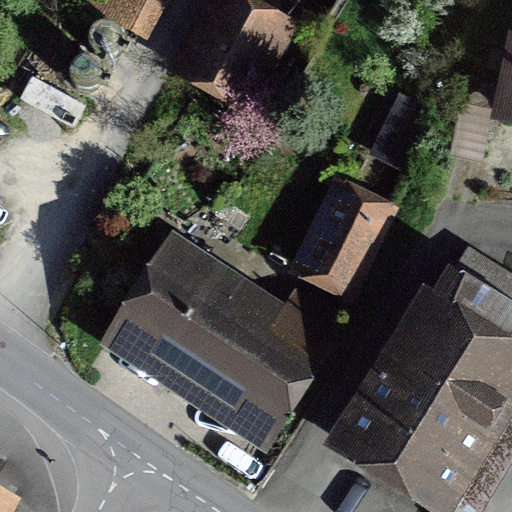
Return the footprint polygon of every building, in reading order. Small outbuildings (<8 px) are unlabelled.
[(133,30),(149,0),(92,0),(89,5),(133,30)] [(279,29),(224,0),(216,0),(180,70),(241,102),(279,29)] [(94,72),(99,75),(105,76),(112,75),(117,72),(121,67),(123,61),(123,55),(121,49),(117,44),(112,41),(107,40),(101,40),(96,42),(92,46),(89,51),(87,56),(88,62),(90,67),(94,72)] [(453,149),(482,155),(490,117),(480,115),(484,96),(466,92),(453,149)] [(387,213),(342,195),(311,270),(355,288),(387,213)] [(127,337),(276,433),(335,341),(336,324),(302,302),(283,332),(176,262),(127,337)] [(441,501),(511,387),(511,316),(483,298),(460,336),(427,315),(347,442),(441,501)] [(0,511),(8,511),(16,499),(0,490),(0,511)]
